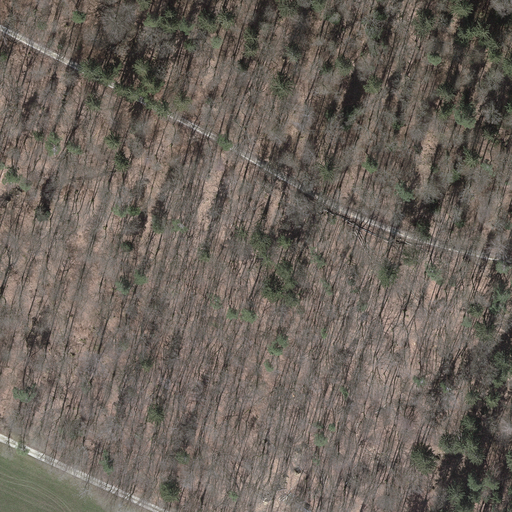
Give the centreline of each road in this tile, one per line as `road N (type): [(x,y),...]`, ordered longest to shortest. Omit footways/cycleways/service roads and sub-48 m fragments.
road 1 (track): [(511,261),(394,235),(0,29)]
road 2 (track): [(0,437),(167,511)]
